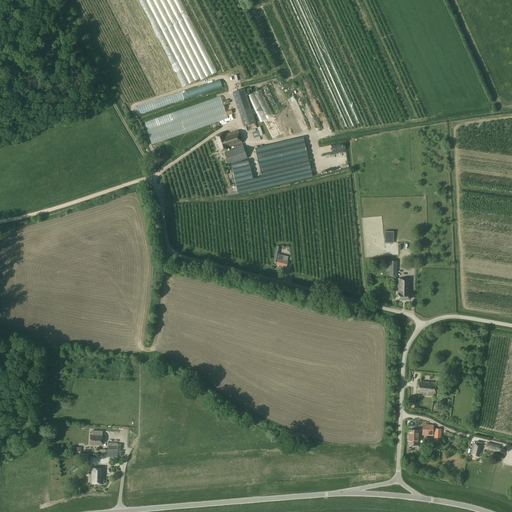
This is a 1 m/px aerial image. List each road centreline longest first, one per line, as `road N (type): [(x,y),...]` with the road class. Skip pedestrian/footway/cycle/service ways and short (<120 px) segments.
road 1 (unclassified): [(422,326),(398,312),(168,250),(151,178)]
road 2 (unclassified): [(349,492),(126,511)]
road 3 (track): [(151,178),(65,9)]
road 4 (unclassified): [(398,481),(405,355),(422,326)]
road 5 (track): [(151,178),(0,223)]
